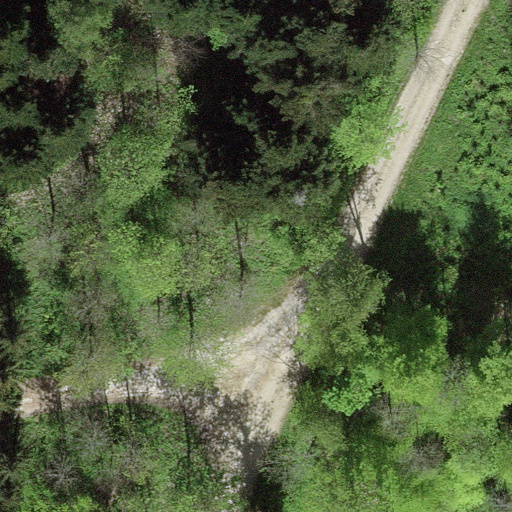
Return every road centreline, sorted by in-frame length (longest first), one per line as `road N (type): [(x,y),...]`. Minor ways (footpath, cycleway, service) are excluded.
road 1 (track): [(226,511),(273,363),(462,0)]
road 2 (track): [(273,363),(141,379),(0,413)]
